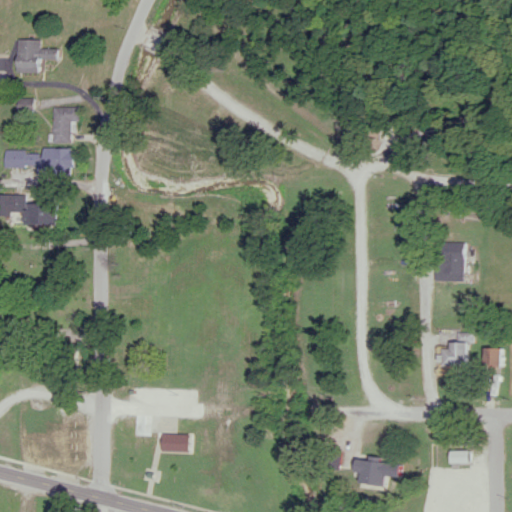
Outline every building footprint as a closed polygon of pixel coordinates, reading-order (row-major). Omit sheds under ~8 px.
[(45,40),(21,40),(21,73),(46,72),(46,59),(65,59),(65,49),(46,49),(45,40)] [(83,121),(83,107),(57,107),(57,142),(77,142),(77,121),(83,121)] [(42,175),(79,175),(80,149),(8,148),(8,166),(43,166),(42,175)] [(29,194),(0,194),(0,215),(29,215),(29,194)] [(65,225),(65,204),(31,204),(31,225),(65,225)] [(439,281),(468,281),(468,242),(439,242),(439,281)] [(457,340),(457,349),(449,349),(449,365),(473,365),(473,340),(457,340)] [(507,347),(488,347),(488,367),(507,367),(507,347)] [(62,431),(62,411),(28,411),(28,431),(62,431)] [(152,431),(178,431),(178,415),(152,415),(152,431)] [(408,464),(363,458),(362,469),(407,475),(408,464)] [(0,511),(14,511),(15,499),(0,498),(0,511)]
